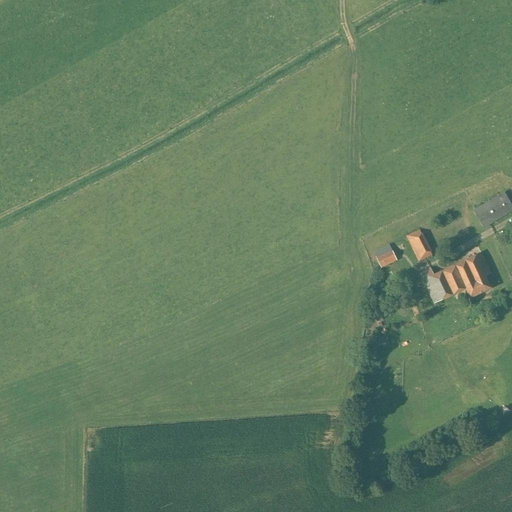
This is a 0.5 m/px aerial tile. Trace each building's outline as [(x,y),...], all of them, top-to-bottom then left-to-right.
[(511,205),(504,192),(473,210),(484,228),(511,212),(511,205)] [(432,251),(423,233),(421,232),(420,230),(407,236),(412,246),(411,246),(418,262),(432,256),(431,252),(432,251)] [(376,258),(381,268),(397,261),(389,245),(374,252),(376,257),(376,258)] [(434,275),(431,268),(420,274),(434,304),(466,289),(470,298),(491,288),(485,276),(491,273),(481,252),(434,275)] [(393,295),(397,302),(413,294),(409,287),(393,295)]
